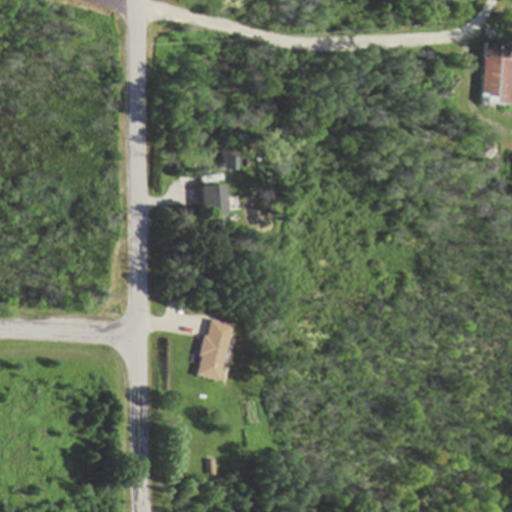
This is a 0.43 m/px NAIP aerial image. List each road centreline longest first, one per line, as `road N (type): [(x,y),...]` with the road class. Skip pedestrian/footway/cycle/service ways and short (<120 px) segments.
road 1 (tertiary): [(140,511),(135,0)]
road 2 (residential): [(136,8),(292,46),(463,30)]
road 3 (residential): [(138,337),(0,332)]
road 4 (residential): [(463,30),(471,112),(511,136)]
